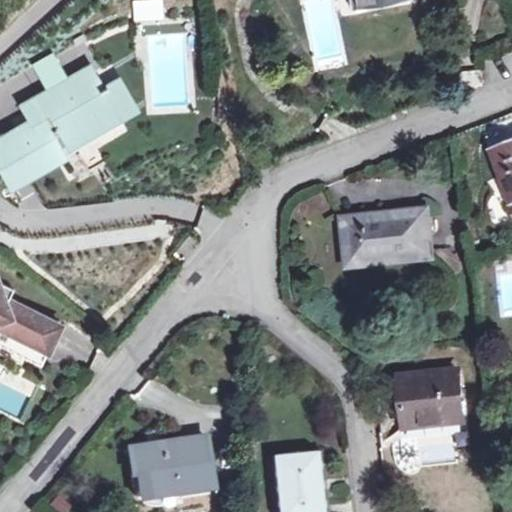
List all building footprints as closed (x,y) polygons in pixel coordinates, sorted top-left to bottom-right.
[(299,0),(306,38),(335,33),(329,0),(299,0)] [(356,0),(358,8),(405,0),(356,0)] [(124,111),(108,88),(95,69),(41,104),(38,100),(22,110),(31,123),(7,138),(3,131),(0,133),(0,167),(13,187),(74,150),(71,146),(124,111)] [(108,88),(124,111),(138,101),(122,78),(108,88)] [(511,141),(495,148),(511,192),(511,141)] [(356,241),(360,264),(435,255),(431,211),(349,219),(351,242),(356,241)] [(33,361),(53,319),(13,301),(17,290),(0,283),(0,354),(30,368),(33,361)] [(53,319),(33,361),(46,367),(66,325),(53,319)] [(464,421),(460,371),(401,377),(406,427),(464,421)] [(154,440),(154,446),(136,448),(138,470),(145,470),(148,484),(158,493),(165,495),(220,489),(211,437),(182,441),(181,437),(154,440)] [(325,511),(320,451),(270,455),(274,511),(325,511)]
